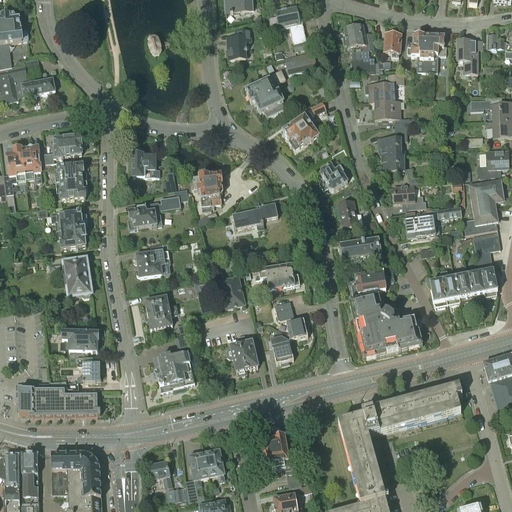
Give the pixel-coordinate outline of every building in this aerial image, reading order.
[(225,5),(225,16),(252,15),(251,0),(225,0),(226,5),(225,5)] [(293,47),(306,45),(301,20),(298,21),(296,11),(275,15),(276,20),(268,21),(271,34),(289,30),(292,46),(293,46),(293,47)] [(0,72),(12,70),(8,46),(27,44),(28,42),(27,34),(26,33),(21,34),(19,22),(15,22),(14,18),(13,17),(9,17),(9,19),(1,20),(1,22),(0,22),(0,72)] [(363,28),(353,30),(355,43),(360,42),(361,44),(365,44),(366,49),(367,54),(369,54),(374,53),(371,36),(364,38),(363,28)] [(355,43),(353,30),(343,32),(347,52),(359,50),(360,55),(367,54),(366,49),(365,44),(361,44),(360,42),(355,43)] [(227,41),(228,63),(245,62),(244,44),(250,44),(250,34),(235,34),(235,41),(227,41)] [(384,56),(391,57),(391,62),(399,62),(399,58),(401,39),(385,38),(384,56)] [(497,42),(497,38),(487,38),(487,53),(497,53),(497,47),(497,42)] [(423,39),(414,39),(414,50),(411,50),(411,51),(407,51),(407,58),(411,58),(411,60),(417,60),(416,75),(437,76),(437,59),(437,58),(446,59),(446,50),(443,50),(444,40),(435,40),(435,43),(423,42),(423,39)] [(463,77),(465,77),(478,77),(477,44),(457,44),(457,65),(463,65),(463,77)] [(306,45),(293,47),(295,55),(308,53),(306,45)] [(367,54),(360,55),(351,56),(352,78),(374,77),(380,77),(379,72),(378,66),(374,66),(374,61),(369,62),(369,54),(367,54)] [(285,62),(287,72),(286,72),(288,78),(317,71),(314,56),(285,62)] [(269,76),(274,74),(271,67),(266,69),(269,76)] [(25,70),(12,73),(17,101),(23,100),(24,102),(47,97),(48,100),(54,99),(55,96),(55,95),(53,83),(35,86),(34,85),(30,86),(30,87),(28,88),(26,79),(27,79),(25,70)] [(17,101),(12,73),(0,75),(0,107),(18,104),(17,101)] [(285,83),(284,81),(281,74),(270,79),(272,82),(255,90),(253,87),(244,91),(246,94),(245,95),(250,106),(254,104),(260,117),(264,116),(266,121),(284,113),(281,108),(283,107),(278,95),(275,97),(274,94),(280,91),(278,87),(285,83)] [(374,106),(395,104),(394,88),(404,87),(403,77),(388,78),(388,87),(365,88),(365,97),(368,97),(369,106),(374,106)] [(511,91),(511,79),(510,80),(510,82),(503,81),(502,88),(509,89),(508,91),(511,91)] [(492,124),(511,123),(511,119),(511,114),(511,113),(511,106),(505,107),(504,100),(485,101),(485,103),(472,104),(472,112),(470,112),(470,115),(483,115),(483,113),(491,113),(492,124)] [(400,104),(395,104),(374,106),(375,124),(394,123),(394,131),(407,131),(410,130),(410,122),(400,122),(400,104)] [(314,119),(326,113),(322,105),(311,111),(314,119)] [(295,153),(309,143),(311,146),(319,140),(304,120),(282,135),(295,153)] [(511,123),(492,124),(492,125),(486,125),(486,131),(492,131),(493,142),(511,141),(511,123)] [(407,131),(394,131),(394,142),(378,143),(379,159),(381,159),(401,158),(401,145),(407,144),(407,131)] [(45,168),(48,168),(52,167),(51,163),(63,162),(63,160),(82,158),(81,150),(84,150),(86,148),(85,142),(84,141),(84,140),(80,141),(80,140),(53,143),(54,149),(43,150),(45,168)] [(483,149),(483,142),(482,141),(466,141),(466,150),(483,149)] [(28,152),(22,153),(25,180),(34,179),(35,183),(42,183),(40,173),(41,173),(38,150),(33,151),(32,150),(30,150),(28,152)] [(25,180),(22,153),(22,151),(12,153),(12,154),(7,155),(6,156),(9,178),(3,179),(4,185),(6,199),(13,198),(12,186),(17,186),(17,184),(25,183),(25,180)] [(335,166),(321,174),(320,179),(321,180),(317,183),(324,194),(328,191),(329,193),(333,194),(347,186),(342,177),(343,176),(341,174),(346,171),(343,167),(348,163),(344,152),(332,160),(335,166)] [(480,169),(477,169),(478,181),(495,181),(495,174),(508,173),(507,155),(479,156),(480,169)] [(145,160),(145,158),(133,158),(133,181),(145,181),(159,181),(159,173),(155,173),(155,160),(145,160)] [(401,158),(381,159),(381,175),(404,175),(407,174),(407,189),(420,188),(419,180),(412,180),(412,171),(404,172),(404,158),(401,158)] [(56,188),(87,185),(86,176),(83,176),(83,169),(58,170),(58,171),(54,171),(56,188)] [(172,175),(166,176),(168,190),(175,189),(172,175)] [(200,196),(202,210),(202,216),(211,215),(211,212),(214,212),(214,208),(221,208),(220,200),(222,197),(220,178),(209,180),(205,176),(201,177),(198,181),(193,181),(192,182),(193,190),(194,191),(196,191),(197,196),(200,196)] [(500,254),(497,233),(495,226),(498,226),(495,207),(504,205),(500,184),(468,189),(473,223),(463,224),(465,239),(472,238),(479,273),(492,271),(490,255),(500,254)] [(56,188),(56,197),(57,204),(51,205),(52,212),(62,211),(61,204),(85,202),(85,195),(87,195),(87,185),(56,188)] [(461,186),(452,187),(453,194),(462,194),(461,186)] [(422,199),(414,200),(413,190),(393,191),(394,207),(408,206),(409,213),(426,212),(425,205),(423,205),(422,199)] [(160,218),(155,219),(155,216),(180,212),(179,205),(189,203),(187,193),(175,195),(176,200),(160,203),(161,208),(158,208),(158,207),(144,209),(145,212),(137,213),(138,214),(128,216),(130,224),(127,224),(129,234),(157,230),(162,229),(160,218)] [(343,233),(359,230),(353,204),(337,208),(343,233)] [(235,233),(263,227),(262,223),(277,220),(275,208),(259,211),(260,213),(232,219),(235,233)] [(423,220),(424,229),(422,232),(416,233),(416,236),(415,236),(416,242),(424,241),(424,240),(435,239),(435,238),(440,237),(438,223),(461,220),(460,211),(436,214),(437,222),(433,222),(432,218),(423,220)] [(38,221),(48,220),(47,212),(37,213),(38,221)] [(368,225),(366,214),(356,216),(359,227),(368,225)] [(215,215),(199,223),(198,224),(201,230),(218,221),(215,215)] [(58,235),(84,232),(84,231),(83,228),(87,227),(86,218),(81,218),(81,216),(74,216),(56,218),(57,218),(51,219),(51,227),(57,226),(58,235)] [(416,236),(416,233),(422,232),(424,229),(423,220),(415,220),(414,216),(405,217),(405,222),(404,222),(404,223),(400,224),(401,231),(405,230),(407,243),(416,242),(415,236),(416,236)] [(368,226),(369,233),(376,231),(374,224),(368,226)] [(84,232),(58,235),(56,235),(57,245),(53,245),(54,255),(61,254),(61,253),(78,251),(86,250),(85,243),(84,232)] [(171,243),(163,245),(164,252),(172,251),(171,243)] [(381,258),(378,243),(355,247),(354,243),(350,244),(351,248),(341,249),(343,265),(349,264),(349,267),(351,269),(358,268),(359,266),(359,262),(381,258)] [(150,248),(151,255),(164,252),(162,245),(150,248)] [(419,254),(421,262),(435,260),(433,251),(419,254)] [(154,257),(137,259),(138,272),(136,274),(136,279),(140,281),(140,282),(161,278),(160,269),(164,269),(163,263),(169,262),(168,255),(154,257)] [(259,256),(244,260),(245,268),(261,264),(259,256)] [(235,260),(228,262),(231,272),(237,271),(235,260)] [(86,263),(52,268),(49,268),(50,275),(64,273),(68,301),(91,298),(91,293),(92,293),(92,292),(92,291),(93,291),(93,290),(93,289),(92,289),(92,288),(91,287),(90,287),(88,274),(88,273),(89,273),(89,272),(90,272),(90,271),(90,270),(89,269),(89,268),(88,268),(87,268),(87,267),(86,263)] [(415,274),(419,279),(427,274),(423,268),(415,274)] [(259,276),(259,279),(260,282),(267,281),(269,294),(299,289),(298,279),(292,280),(291,270),(266,274),(259,276)] [(492,271),(479,273),(480,278),(485,302),(496,300),(495,296),(497,296),(492,271)] [(394,285),(393,281),(392,275),(355,281),(356,289),(351,290),(353,300),(386,294),(384,287),(394,285)] [(446,275),(440,276),(447,310),(460,307),(455,283),(448,284),(446,275)] [(447,310),(440,276),(440,277),(442,286),(429,288),(434,309),(435,312),(447,310)] [(485,302),(480,278),(467,280),(472,305),(485,302)] [(246,309),(239,279),(218,284),(225,314),(246,309)] [(467,280),(455,283),(460,307),(472,305),(467,280)] [(197,299),(213,295),(210,283),(194,287),(197,299)] [(172,330),(172,328),(170,319),(176,318),(174,309),(168,310),(166,300),(145,304),(150,334),(172,330)] [(361,351),(364,363),(376,360),(378,361),(407,354),(408,352),(421,349),(414,324),(398,328),(397,323),(394,323),(386,318),(385,319),(382,318),(380,318),(376,300),(351,306),(353,319),(352,321),(359,349),(361,351)] [(276,337),(289,345),(291,342),(298,341),(298,343),(308,340),(307,336),(310,335),(308,327),(305,328),(304,323),(293,325),(292,322),(294,321),(292,311),(282,314),(280,307),(274,309),(278,323),(280,324),(286,323),(289,336),(285,337),(278,334),(276,337)] [(77,361),(87,362),(87,356),(97,356),(97,345),(95,345),(95,336),(62,335),(57,335),(56,344),(62,344),(62,345),(64,345),(64,354),(69,354),(68,361),(77,361)] [(179,355),(181,360),(171,362),(170,359),(160,361),(161,364),(154,366),(156,376),(154,376),(156,381),(157,380),(161,397),(173,394),(173,392),(183,390),(195,387),(191,372),(188,372),(187,368),(190,367),(187,358),(186,353),(193,352),(189,337),(174,341),(178,355),(179,355)] [(289,345),(276,337),(273,342),(270,343),(267,344),(269,352),(272,351),(276,368),(281,367),(282,370),(289,368),(289,365),(294,364),(291,354),(289,354),(288,348),(289,345)] [(246,347),(244,339),(238,341),(240,349),(230,351),(230,353),(228,353),(226,356),(227,360),(230,363),(232,362),(236,377),(237,376),(238,380),(247,378),(246,374),(258,372),(252,346),(246,347)] [(511,358),(498,363),(507,395),(511,393),(511,358)] [(93,362),(87,362),(77,361),(77,369),(83,369),(83,382),(78,382),(78,386),(66,386),(67,393),(73,393),(73,394),(78,394),(78,387),(83,386),(98,386),(98,378),(99,378),(99,368),(93,368),(93,362)] [(507,395),(498,363),(485,367),(484,369),(489,387),(489,386),(493,399),(507,395)] [(20,419),(29,419),(98,418),(97,399),(65,399),(65,393),(49,393),(49,387),(19,387),(19,393),(19,394),(18,394),(19,397),(19,399),(19,417),(20,417),(20,419)] [(459,390),(373,414),(362,417),(362,416),(362,417),(363,421),(338,428),(360,511),(387,511),(378,476),(389,473),(380,439),(445,421),(461,416),(456,401),(461,399),(461,400),(462,400),(459,390)] [(511,393),(507,395),(493,399),(499,422),(511,418),(511,393)] [(294,452),(287,453),(284,440),(281,438),(261,441),(259,444),(261,455),(262,454),(263,463),(262,463),(264,469),(265,475),(285,472),(286,478),(292,477),(292,474),(297,473),(295,463),(296,463),(294,452)] [(224,479),(219,455),(212,456),(212,455),(210,454),(206,455),(205,457),(205,458),(204,458),(208,479),(217,478),(219,486),(225,485),(223,479),(224,479)] [(208,479),(204,458),(203,458),(203,457),(201,456),(197,457),(196,459),(196,460),(189,461),(194,485),(195,490),(196,491),(201,490),(199,481),(208,479)] [(18,459),(19,511),(39,511),(38,458),(23,459),(23,458),(23,460),(19,460),(19,459),(18,459)] [(69,499),(69,501),(69,511),(101,511),(101,503),(100,474),(99,472),(99,471),(98,469),(98,468),(97,467),(96,465),(95,464),(94,463),(93,462),(91,461),(89,460),(88,459),(86,459),(84,458),(83,458),(52,458),(52,476),(53,500),(69,499)] [(19,511),(18,459),(6,459),(6,460),(2,461),(0,462),(0,479),(2,481),(4,482),(5,511),(19,511)] [(165,492),(172,491),(166,466),(158,467),(157,466),(152,467),(152,469),(150,469),(153,484),(163,482),(165,492)] [(196,491),(195,490),(194,491),(193,483),(185,484),(186,491),(188,508),(189,508),(205,504),(204,498),(198,499),(196,491)] [(311,488),(293,492),(294,499),(298,498),(313,495),(311,488)] [(188,508),(186,491),(174,493),(175,505),(176,510),(188,508)] [(301,511),(298,498),(294,499),(273,503),(274,511),(301,511)]
